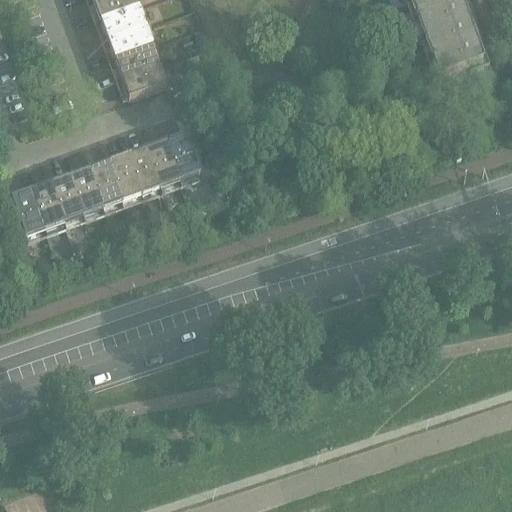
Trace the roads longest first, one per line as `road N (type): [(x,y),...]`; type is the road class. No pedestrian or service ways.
road 1 (primary): [(0,409),(511,235)]
road 2 (primary): [(511,204),(0,374)]
road 3 (unclassified): [(215,511),(511,415)]
road 4 (residential): [(48,0),(95,130),(9,161),(0,135)]
